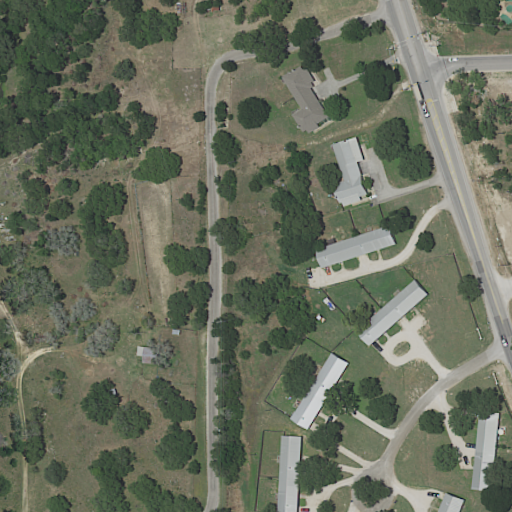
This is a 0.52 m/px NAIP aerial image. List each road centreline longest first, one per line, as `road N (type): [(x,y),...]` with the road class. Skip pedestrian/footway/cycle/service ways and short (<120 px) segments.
road 1 (residential): [(398,3),(304,38),(230,52),(217,63),(205,511)]
road 2 (residential): [(510,341),(419,402),(372,494)]
road 3 (secondary): [(397,0),(460,190)]
road 4 (secondary): [(460,190),(511,346)]
